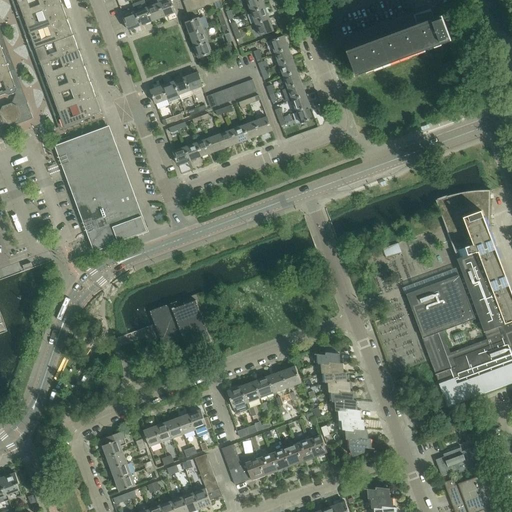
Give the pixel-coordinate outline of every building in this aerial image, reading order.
[(24,0),(18,2),(24,18),(63,4),(61,0),(24,0)] [(157,0),(159,4),(164,18),(176,13),(171,0),(157,0)] [(193,11),(189,0),(186,0),(183,1),(188,13),(193,11)] [(189,0),(193,11),(199,9),(195,0),(189,0)] [(205,7),(202,0),(195,0),(199,9),(205,7)] [(252,13),(266,8),(262,0),(250,0),(248,1),(252,13)] [(30,33),(68,19),(63,4),(24,18),(30,33)] [(152,22),(164,18),(159,4),(147,8),(152,22)] [(129,30),(141,26),(136,12),(134,8),(128,10),(130,14),(124,17),(129,30)] [(136,12),(141,26),(152,22),(147,8),(136,12)] [(270,19),(266,8),(252,13),(256,24),(270,19)] [(443,16),(435,19),(433,20),(432,18),(433,18),(432,13),(431,13),(420,16),(422,24),(417,26),(349,51),(358,76),(452,41),(443,16)] [(191,35),(204,30),(200,18),(186,23),(191,35)] [(30,33),(36,49),(74,35),(68,19),(30,33)] [(274,31),(270,19),(256,24),(261,36),(274,31)] [(191,35),(195,47),(209,42),(212,41),(208,29),(204,30),(191,35)] [(36,49),(42,65),(80,51),(74,35),(36,49)] [(289,48),(285,37),(271,42),(276,53),(289,48)] [(213,53),(209,42),(195,47),(199,59),(213,53)] [(276,53),(280,65),(293,60),(289,48),(276,53)] [(42,65),(47,81),(86,66),(80,51),(42,65)] [(5,56),(0,57),(0,75),(11,71),(7,61),(5,56)] [(284,76),(298,72),(293,60),(280,65),(284,76)] [(86,66),(47,81),(53,96),(91,82),(86,66)] [(0,75),(0,95),(6,94),(9,95),(16,93),(18,90),(17,87),(16,87),(11,71),(0,75)] [(302,83),(298,72),(284,76),(289,88),(302,83)] [(198,73),(186,77),(191,91),(203,86),(198,73)] [(191,91),(186,77),(175,82),(179,95),(181,100),(193,96),(191,91)] [(253,79),(248,82),(252,93),(258,91),(253,79)] [(59,112),(97,98),(91,82),(53,96),(59,112)] [(175,82),(163,86),(168,99),(179,95),(175,82)] [(246,95),(252,93),(248,82),(242,84),(246,95)] [(293,100),(306,95),(302,83),(289,88),(293,100)] [(240,97),(246,95),(242,84),(236,86),(240,97)] [(156,104),(168,99),(163,86),(151,90),(156,104)] [(235,100),(240,97),(236,86),(230,88),(235,100)] [(230,88),(225,90),(229,102),(235,100),(230,88)] [(219,92),(223,104),(229,102),(225,90),(219,92)] [(218,106),(223,104),(219,92),(214,94),(218,106)] [(311,107),(306,95),(293,100),(297,112),(311,107)] [(103,113),(97,98),(59,112),(65,128),(103,113)] [(0,129),(1,131),(30,119),(33,118),(27,103),(18,106),(12,104),(3,107),(0,113),(0,112),(0,129)] [(311,107),(297,112),(302,123),(315,118),(311,107)] [(267,117),(255,122),(260,135),(272,131),(267,117)] [(260,135),(255,122),(243,126),(248,140),(260,135)] [(237,144),(248,140),(243,126),(232,130),(237,144)] [(147,231),(109,128),(57,147),(95,251),(147,231)] [(225,148),(237,144),(232,130),(220,135),(225,148)] [(214,152),(225,148),(220,135),(219,131),(207,136),(214,152)] [(197,143),(202,157),(214,152),(207,136),(196,140),(197,143)] [(190,161),(202,157),(197,143),(185,147),(190,161)] [(179,165),(190,161),(185,147),(174,152),(179,165)] [(436,200),(439,210),(458,259),(457,259),(469,255),(466,248),(475,244),(472,236),(478,234),(481,242),(492,239),(490,233),(491,190),(485,190),(479,191),(474,191),(469,192),(462,193),(459,193),(455,194),(451,195),(444,198),(440,199),(436,200)] [(457,259),(458,260),(463,273),(407,294),(423,338),(436,374),(436,375),(440,385),(442,390),(448,406),(448,405),(467,398),(511,381),(511,291),(492,239),(481,242),(478,234),(472,236),(475,244),(466,248),(469,255),(457,259)] [(399,242),(384,248),(387,257),(403,252),(399,242)] [(150,311),(155,324),(155,325),(157,324),(165,345),(184,338),(188,350),(212,341),(196,301),(179,307),(177,301),(150,311)] [(330,362),(339,363),(340,354),(327,353),(327,355),(321,355),(320,364),(325,365),(330,365),(330,362)] [(330,365),(325,365),(324,374),(328,374),(334,374),(334,372),(342,372),(343,364),(339,363),(330,362),(330,365)] [(296,366),(282,371),(288,388),(302,383),(296,366)] [(275,393),(288,388),(282,371),(269,376),(275,393)] [(334,374),(328,374),(327,383),(331,383),(337,384),(338,381),(346,382),(347,373),(342,372),(334,372),(334,374)] [(269,376),(255,381),(261,398),(275,393),(269,376)] [(255,381),(242,386),(248,403),(261,398),(255,381)] [(337,384),(331,383),(330,393),(336,393),(341,394),(341,391),(349,391),(350,382),(346,382),(338,381),(337,384)] [(234,409),(248,403),(242,386),(228,392),(234,409)] [(341,394),(336,393),(335,402),(339,402),(344,402),(344,400),(353,401),(354,392),(349,391),(341,391),(341,394)] [(339,402),(338,411),(342,412),(343,411),(348,412),(348,410),(356,410),(357,401),(353,401),(344,400),(344,402),(339,402)] [(190,414),(196,430),(197,433),(212,428),(208,417),(204,418),(201,409),(190,414)] [(343,411),(342,412),(342,421),(346,421),(351,421),(351,419),(360,420),(360,419),(361,410),(356,410),(348,410),(348,412),(343,411)] [(190,414),(178,418),(184,434),(196,430),(190,414)] [(167,422),(173,438),(184,434),(178,418),(167,422)] [(346,421),(345,430),(349,431),(349,430),(355,431),(355,428),(363,429),(364,420),(360,419),(360,420),(351,419),(351,421),(346,421)] [(167,422),(156,426),(162,442),(173,438),(167,422)] [(150,447),(162,442),(156,426),(144,431),(150,447)] [(349,430),(349,431),(348,439),(353,440),(353,439),(358,440),(358,438),(367,439),(367,438),(368,429),(363,429),(355,428),(355,431),(349,430)] [(103,446),(107,458),(123,452),(121,447),(127,445),(122,432),(104,439),(106,445),(103,446)] [(309,440),(315,457),(328,452),(322,435),(309,440)] [(315,457),(309,440),(307,436),(295,440),(296,445),(303,462),(315,457)] [(353,439),(353,440),(352,449),(355,457),(366,453),(365,448),(370,448),(371,439),(367,438),(367,439),(358,438),(358,440),(353,439)] [(222,449),(224,454),(236,450),(234,444),(222,449)] [(290,466),(303,462),(296,445),(284,449),(290,466)] [(449,450),(443,452),(444,457),(436,460),(442,476),(459,470),(460,473),(486,463),(479,445),(463,452),(460,446),(454,448),(455,450),(450,452),(449,450)] [(278,471),(290,466),(284,449),(271,454),(278,471)] [(236,450),(224,454),(226,460),(238,455),(236,450)] [(107,458),(111,469),(127,463),(123,452),(107,458)] [(195,458),(197,464),(209,460),(207,454),(195,458)] [(240,461),(242,466),(247,464),(253,479),(253,480),(265,475),(259,458),(258,454),(240,460),(240,461)] [(259,458),(265,475),(278,471),(271,454),(259,458)] [(240,460),(238,455),(226,460),(228,465),(240,461),(240,460)] [(197,464),(199,470),(211,466),(209,460),(197,464)] [(240,461),(228,465),(230,471),(242,466),(240,461)] [(111,469),(115,480),(132,474),(127,463),(111,469)] [(247,464),(242,466),(230,471),(236,485),(253,479),(247,464)] [(199,470),(201,476),(213,472),(211,466),(199,470)] [(201,476),(203,481),(215,477),(213,472),(201,476)] [(454,479),(452,480),(444,483),(455,511),(505,511),(504,506),(502,506),(490,472),(456,485),(454,479)] [(16,473),(3,478),(7,488),(5,489),(7,495),(16,492),(17,497),(22,496),(18,485),(20,484),(16,473)] [(136,486),(132,474),(115,480),(120,492),(136,486)] [(203,481),(206,487),(217,483),(215,477),(203,481)] [(9,500),(7,495),(5,489),(7,488),(3,478),(0,478),(0,497),(3,497),(5,502),(9,500)] [(206,487),(206,488),(208,493),(220,489),(217,483),(206,487)] [(388,498),(388,497),(389,489),(376,487),(376,490),(371,489),(370,499),(375,499),(379,499),(379,497),(388,498)] [(212,504),(210,500),(208,493),(206,488),(194,492),(200,508),(212,504)] [(220,489),(208,493),(210,500),(222,496),(220,489)] [(188,511),(190,511),(200,508),(194,492),(183,496),(188,511)] [(175,511),(188,511),(183,496),(172,501),(175,511)] [(375,499),(374,508),(378,509),(378,508),(382,509),(383,506),(392,507),(393,498),(388,497),(388,498),(379,497),(379,499),(375,499)] [(162,511),(175,511),(172,501),(160,505),(162,511)] [(349,511),(345,501),(334,506),(336,511),(349,511)]
